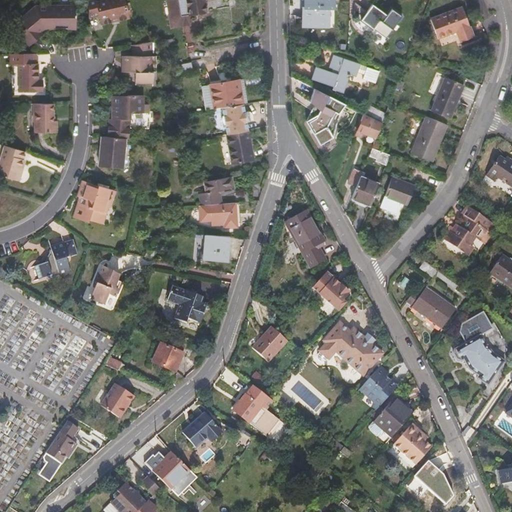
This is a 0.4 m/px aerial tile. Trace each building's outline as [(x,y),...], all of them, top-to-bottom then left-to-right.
[(92,0),(91,0),(88,1),(87,16),(100,14),(102,22),(129,16),(125,0),(103,0),(97,1),(92,2),(92,0)] [(173,0),(169,1),(171,18),(190,15),(206,12),(204,0),(173,0)] [(336,0),(305,0),(305,7),(303,7),(303,16),(330,25),(330,8),(337,8),(336,0)] [(399,22),(372,3),(361,20),(387,39),(399,22)] [(75,5),(36,7),(20,21),(26,28),(21,33),(32,45),(42,36),(39,33),(44,27),(48,27),(48,29),(60,29),(61,25),(75,25),(75,5)] [(463,7),(431,19),(439,38),(457,31),(461,41),(475,36),(463,7)] [(190,15),(171,18),(174,34),(192,31),(190,15)] [(330,25),(303,16),(303,27),(330,28),(330,25)] [(151,55),(151,41),(135,43),(136,54),(127,55),(126,71),(136,71),(136,83),(154,82),(154,71),(150,71),(149,55),(151,55)] [(37,54),(12,54),(11,64),(20,64),(20,92),(44,92),(44,80),(40,80),(39,64),(37,64),(37,54)] [(358,72),(361,64),(334,55),(330,67),(332,68),(331,72),(317,67),(313,78),(335,87),(334,89),(344,92),(349,77),(346,76),(347,73),(357,77),(358,72)] [(190,61),(192,71),(205,68),(204,59),(190,61)] [(365,74),(367,67),(361,64),(358,72),(365,74)] [(380,71),(367,67),(365,74),(363,79),(376,83),(380,71)] [(323,93),(292,76),(292,88),(312,98),(308,107),(314,110),(310,120),(338,134),(348,116),(319,101),(323,93)] [(465,86),(446,78),(432,111),(451,119),(465,86)] [(404,81),(399,79),(396,87),(402,90),(404,81)] [(213,98),(242,93),(240,80),(210,85),(213,98)] [(213,98),(210,85),(202,86),(204,100),(213,98)] [(244,101),(242,93),(213,98),(214,106),(244,101)] [(143,113),(144,95),(114,95),(113,113),(116,113),(116,119),(109,119),(108,137),(124,138),(128,139),(130,112),(143,113)] [(246,112),(245,103),(224,107),(228,134),(249,130),(248,122),(255,120),(254,115),(253,113),(252,112),(251,111),(246,112)] [(55,104),(35,104),(35,121),(36,121),(36,132),(58,132),(58,122),(55,122),(55,104)] [(364,113),(378,120),(382,111),(368,104),(363,113),(364,113)] [(376,138),(382,122),(378,120),(364,113),(358,130),(364,132),(376,138)] [(433,161),(448,124),(427,116),(412,152),(433,161)] [(255,159),(249,130),(228,134),(227,134),(233,164),(255,159)] [(124,138),(108,137),(104,136),(103,149),(100,149),(99,165),(122,168),(124,138)] [(372,147),(380,150),(380,148),(381,146),(379,142),(375,141),(372,147)] [(27,151),(6,145),(1,163),(3,164),(0,174),(21,181),(25,168),(22,167),(27,151)] [(386,165),(390,154),(380,150),(372,147),(369,155),(378,158),(377,160),(386,165)] [(511,186),(511,163),(505,159),(500,156),(487,176),(495,181),(497,177),(511,186)] [(357,186),(361,176),(363,171),(355,168),(349,183),(357,186)] [(235,187),(233,175),(206,181),(208,192),(200,194),(202,204),(222,203),(220,190),(235,187)] [(352,198),(371,205),(379,183),(361,176),(357,186),(352,198)] [(415,185),(393,177),(386,195),(408,204),(415,185)] [(116,190),(99,185),(98,187),(84,183),(80,196),(81,197),(75,216),(88,220),(89,218),(104,223),(106,213),(103,212),(105,204),(111,206),(116,190)] [(237,202),(252,201),(251,191),(236,192),(237,202)] [(236,202),(222,203),(202,204),(201,204),(201,220),(213,220),(214,224),(225,223),(226,227),(238,226),(236,202)] [(494,224),(471,208),(466,215),(468,217),(459,231),(456,229),(447,242),(465,253),(476,238),(485,244),(492,233),(490,231),(494,224)] [(312,238),(319,234),(307,212),(286,223),(312,268),(325,261),(316,245),(312,238)] [(230,254),(231,236),(205,234),(205,242),(203,242),(203,252),(204,252),(204,259),(227,261),(228,254),(230,254)] [(323,241),(319,234),(312,238),(316,245),(323,241)] [(67,241),(55,244),(56,249),(48,261),(37,264),(40,277),(53,274),(54,275),(61,273),(61,274),(72,271),(68,256),(71,255),(67,241)] [(145,256),(155,258),(155,251),(148,250),(145,256)] [(511,261),(503,256),(492,273),(511,286),(511,261)] [(438,271),(425,262),(421,268),(433,278),(435,275),(438,271)] [(117,297),(120,287),(116,285),(117,281),(121,271),(104,265),(101,273),(99,272),(94,287),(95,287),(92,296),(93,298),(105,302),(107,301),(110,294),(117,297)] [(438,271),(435,275),(463,295),(465,291),(464,290),(438,271)] [(327,272),(314,287),(321,293),(320,293),(340,311),(348,303),(344,300),(350,292),(342,285),(341,285),(334,279),(334,278),(327,272)] [(198,293),(173,286),(169,298),(180,302),(176,316),(188,320),(189,318),(201,321),(207,303),(196,299),(198,293)] [(421,296),(414,306),(413,308),(442,328),(457,308),(427,288),(421,296)] [(408,302),(414,306),(421,296),(415,292),(408,302)] [(478,392),(490,401),(507,376),(511,368),(511,363),(487,347),(481,335),(493,329),(484,312),(463,324),(461,332),(466,343),(455,349),(453,353),(456,360),(461,362),(466,359),(473,372),(486,382),(478,392)] [(321,352),(328,358),(329,359),(336,352),(364,376),(383,354),(372,344),(374,341),(368,335),(365,339),(354,328),(351,332),(340,323),(324,341),(327,343),(320,351),(321,352)] [(287,342),(275,330),(272,328),(254,346),(269,361),(287,342)] [(184,354),(162,344),(154,361),(177,371),(184,354)] [(326,362),(328,358),(321,352),(318,355),(318,359),(322,361),(326,362)] [(386,372),(380,367),(362,387),(368,392),(366,395),(376,403),(373,407),(377,411),(398,388),(386,378),(384,375),(386,372)] [(256,372),(252,376),(260,382),(263,378),(256,372)] [(102,406),(118,416),(127,403),(130,405),(136,396),(116,384),(102,406)] [(266,395),(253,386),(247,394),(246,393),(233,409),(267,436),(279,420),(266,409),(272,400),(266,395)] [(280,393),(274,401),(281,407),(286,399),(280,393)] [(286,399),(281,407),(287,411),(292,404),(286,399)] [(392,440),(414,416),(396,399),(374,423),(385,433),(392,440)] [(127,403),(118,416),(121,418),(130,405),(127,403)] [(204,412),(182,431),(197,448),(208,438),(212,441),(222,432),(204,412)] [(78,427),(68,421),(47,453),(61,461),(62,462),(66,454),(69,455),(77,442),(71,439),(78,427)] [(385,433),(374,423),(370,427),(370,431),(378,438),(381,438),(385,433)] [(422,440),(425,436),(413,425),(394,445),(416,466),(431,448),(426,443),(422,440)] [(338,442),(334,447),(340,452),(345,447),(338,442)] [(277,444),(272,450),(284,459),(288,453),(277,444)] [(345,447),(340,452),(349,458),(353,453),(345,447)] [(279,457),(269,449),(261,459),(265,463),(268,459),(273,463),(279,457)] [(198,478),(173,452),(164,460),(166,463),(155,473),(178,497),(198,478)] [(47,453),(45,457),(44,461),(55,467),(56,467),(59,466),(61,461),(47,453)] [(511,467),(502,468),(503,482),(511,481),(511,467)] [(452,492),(424,468),(411,482),(439,507),(452,492)] [(313,470),(308,477),(314,482),(315,482),(321,475),(313,470)] [(154,482),(152,480),(146,487),(154,496),(161,489),(154,482)] [(321,488),(314,482),(309,487),(317,494),(321,488)] [(105,510),(105,511),(106,511),(138,511),(147,503),(126,483),(114,494),(114,497),(116,499),(105,510)] [(154,511),(158,508),(149,501),(147,503),(138,511),(154,511)] [(340,511),(354,511),(343,503),(338,510),(340,511)]
